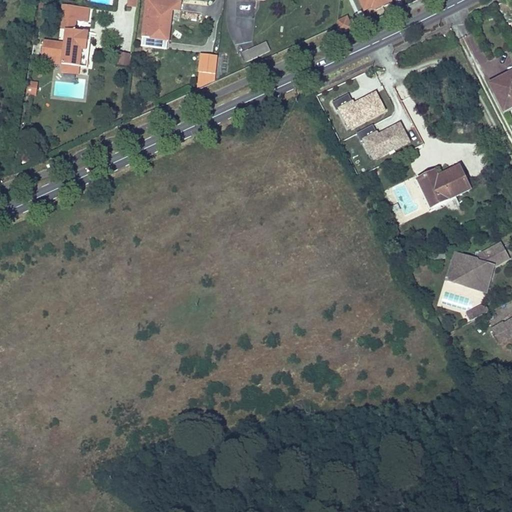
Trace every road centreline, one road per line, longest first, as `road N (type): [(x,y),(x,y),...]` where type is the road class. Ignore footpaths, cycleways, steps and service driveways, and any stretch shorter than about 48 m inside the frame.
road 1 (primary): [(0,214),(446,5)]
road 2 (residential): [(446,5),(511,136)]
road 3 (unknown): [(384,34),(439,154)]
